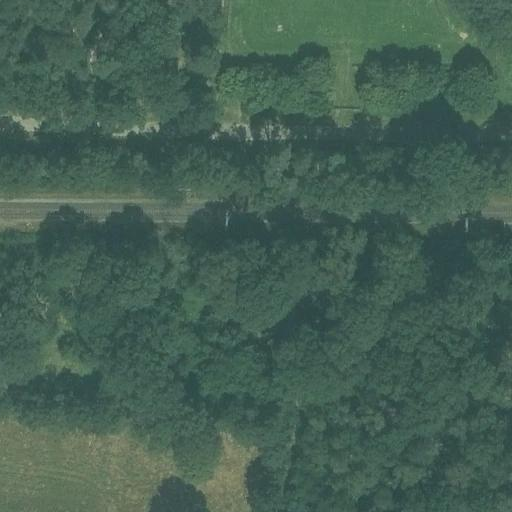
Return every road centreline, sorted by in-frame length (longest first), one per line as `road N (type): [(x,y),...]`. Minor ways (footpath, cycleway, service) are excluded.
road 1 (track): [(511,242),(334,239),(291,511)]
road 2 (unclassified): [(193,132),(511,134)]
road 3 (unclassified): [(193,132),(0,124)]
